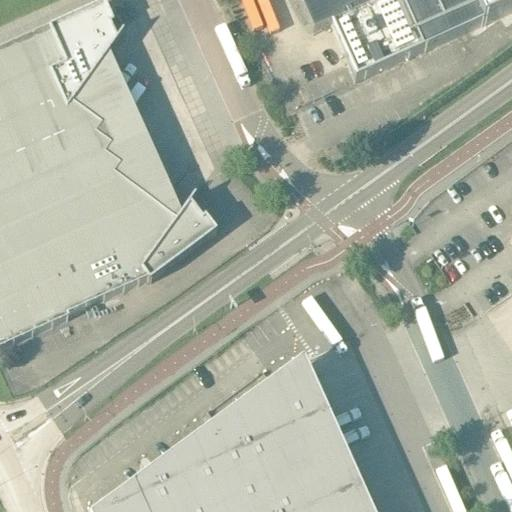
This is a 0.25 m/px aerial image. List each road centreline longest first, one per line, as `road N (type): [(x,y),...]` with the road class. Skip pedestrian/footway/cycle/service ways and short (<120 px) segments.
road 1 (unclassified): [(505,511),(399,267),(377,226),(340,202)]
road 2 (tertiary): [(80,390),(340,202)]
road 3 (unknown): [(422,324),(507,274),(507,249),(482,208),(399,267)]
road 4 (unclassified): [(340,202),(259,129),(195,0)]
road 5 (tertiary): [(340,202),(511,79)]
road 6 (unknown): [(274,146),(458,45)]
